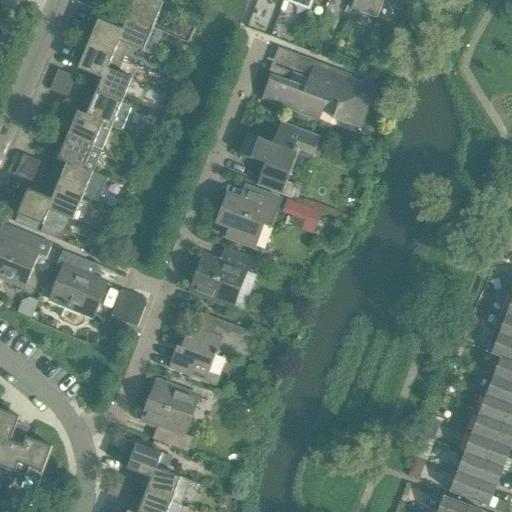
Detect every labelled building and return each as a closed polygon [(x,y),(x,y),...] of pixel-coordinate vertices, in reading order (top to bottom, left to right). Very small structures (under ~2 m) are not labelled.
[(87,0),(85,6),(95,10),(99,0),(98,0),(87,0)] [(105,15),(109,4),(99,0),(95,10),(105,15)] [(153,28),(163,4),(154,0),(154,1),(151,0),(134,0),(127,18),(153,28)] [(284,0),(284,1),(309,11),(313,0),(284,0)] [(355,0),(355,1),(354,0),(351,9),(377,19),(382,4),(383,0),(355,0)] [(397,9),(400,0),(383,0),(382,4),(397,9)] [(158,38),(150,35),(153,28),(127,18),(122,31),(123,31),(119,41),(128,45),(128,46),(152,56),(152,55),(151,54),(158,38)] [(128,45),(119,41),(123,31),(122,31),(98,21),(88,46),(122,60),(128,46),(128,45)] [(117,73),(122,60),(88,46),(78,69),(102,79),(103,79),(107,70),(116,74),(117,73)] [(361,131),(376,89),(350,79),(351,76),(314,62),(308,80),(274,66),(261,99),(305,116),(318,121),(322,111),(334,116),(333,120),(361,131)] [(54,81),(64,85),(68,75),(58,70),(54,81)] [(127,89),(132,79),(117,73),(116,74),(107,70),(103,79),(102,79),(96,93),(121,103),(127,89)] [(74,89),(78,79),(68,75),(64,85),(74,89)] [(50,91),(60,95),(64,85),(54,81),(50,91)] [(70,99),(74,89),(64,85),(60,95),(70,99)] [(111,128),(121,103),(96,93),(87,116),(86,117),(103,124),(102,125),(111,128)] [(93,146),(102,125),(103,124),(86,117),(87,116),(78,112),(68,136),(93,146)] [(286,183),(297,155),(311,161),(320,137),(280,122),(272,144),(248,135),(240,155),(265,164),(256,186),(291,199),(296,186),(286,183)] [(84,169),(93,146),(68,136),(58,160),(66,164),(67,163),(83,170),(84,169)] [(19,165),(29,169),(33,159),(23,155),(19,165)] [(39,174),(43,163),(33,159),(29,169),(39,174)] [(82,197),(93,173),(84,169),(83,170),(67,163),(66,164),(57,187),(82,197)] [(14,175),(25,180),(29,169),(19,165),(14,175)] [(35,184),(39,174),(29,169),(25,180),(35,184)] [(73,221),(82,197),(57,187),(52,200),(48,210),(58,214),(57,215),(73,221)] [(269,228),(280,200),(246,188),(241,201),(228,196),(217,223),(230,228),(227,238),(254,248),(263,225),(269,228)] [(52,229),(57,215),(58,214),(48,210),(52,200),(28,190),(17,215),(52,229)] [(0,277),(21,287),(35,254),(46,258),(51,244),(21,232),(16,244),(1,238),(0,240),(0,277)] [(229,308),(243,271),(254,275),(260,261),(229,249),(224,262),(207,256),(193,294),(229,308)] [(91,317),(105,283),(84,274),(89,262),(62,251),(54,270),(62,274),(51,301),(91,317)] [(137,328),(147,300),(121,291),(111,318),(137,328)] [(250,357),(258,335),(199,313),(193,328),(189,326),(181,348),(177,347),(169,368),(216,386),(219,378),(209,373),(215,356),(219,353),(250,357)] [(511,317),(507,316),(492,355),(501,358),(511,361),(511,317)] [(511,384),(511,361),(501,358),(494,377),(511,384)] [(511,406),(511,384),(494,377),(486,397),(511,406)] [(181,434),(195,397),(159,383),(145,421),(163,428),(157,441),(187,453),(193,438),(181,434)] [(511,427),(511,406),(486,397),(479,416),(511,427)] [(10,442),(17,424),(20,417),(0,410),(0,467),(39,482),(52,447),(26,438),(23,446),(10,442)] [(510,450),(511,443),(511,427),(479,416),(472,436),(510,450)] [(503,468),(510,450),(472,436),(465,454),(503,468)] [(165,472),(171,457),(136,444),(126,470),(151,479),(155,469),(165,473),(165,472)] [(496,487),(503,468),(465,454),(458,473),(496,487)] [(171,502),(181,478),(165,472),(165,473),(155,469),(151,479),(146,493),(171,502)] [(488,507),(496,487),(458,473),(450,493),(488,507)] [(110,484),(121,488),(124,478),(114,474),(110,484)] [(131,492),(135,482),(124,478),(121,488),(131,492)] [(106,495),(117,499),(121,488),(110,484),(106,495)] [(127,502),(131,492),(121,488),(117,499),(127,502)] [(167,511),(171,502),(146,493),(138,511),(167,511)] [(481,511),(482,511),(444,497),(438,511),(481,511)] [(500,511),(505,511),(508,504),(496,500),(493,509),(500,511)]
